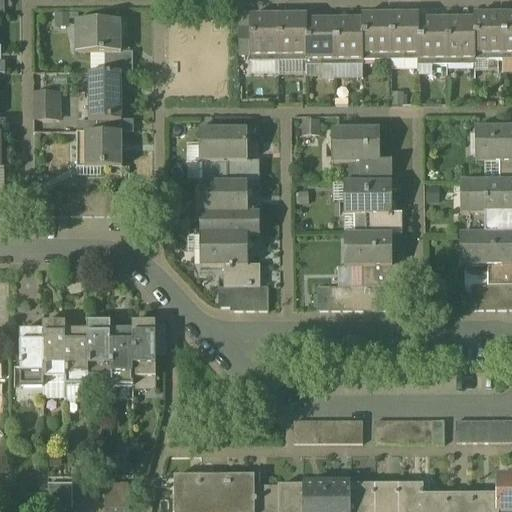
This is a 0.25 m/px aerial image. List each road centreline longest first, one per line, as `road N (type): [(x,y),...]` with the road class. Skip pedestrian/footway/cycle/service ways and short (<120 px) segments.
road 1 (residential): [(210,334),(291,411),(511,403)]
road 2 (residential): [(28,251),(24,0)]
road 3 (residential): [(283,114),(286,333)]
road 4 (residential): [(415,113),(418,331)]
road 5 (residential): [(157,279),(158,114)]
road 6 (residential): [(28,251),(119,257),(157,279)]
road 7 (residential): [(418,331),(286,333)]
road 8 (residential): [(283,114),(415,113)]
road 9 (residential): [(158,114),(283,114)]
